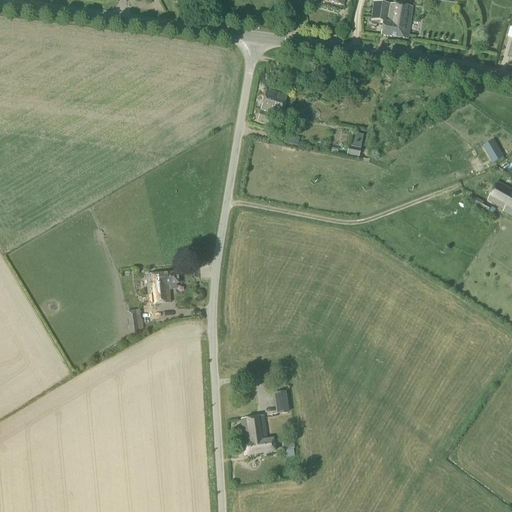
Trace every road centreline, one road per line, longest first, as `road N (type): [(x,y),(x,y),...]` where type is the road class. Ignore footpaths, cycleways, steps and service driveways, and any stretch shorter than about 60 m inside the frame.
road 1 (unclassified): [(221,511),(211,299),(254,39)]
road 2 (tertiary): [(511,81),(254,39)]
road 3 (tertiary): [(0,4),(254,39)]
